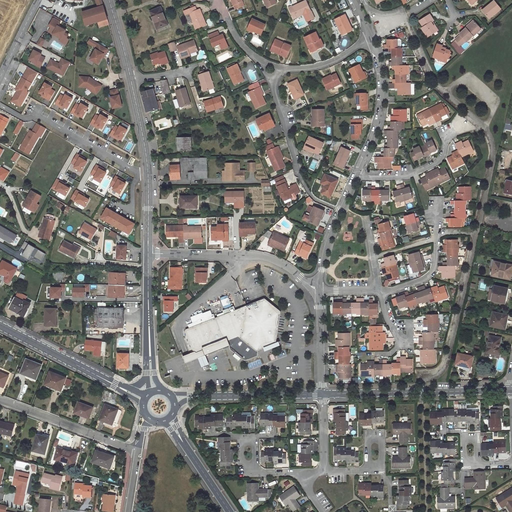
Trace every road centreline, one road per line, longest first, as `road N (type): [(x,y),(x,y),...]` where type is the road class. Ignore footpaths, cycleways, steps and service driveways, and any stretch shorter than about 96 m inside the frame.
road 1 (unclassified): [(511,389),(322,393)]
road 2 (residential): [(148,253),(254,256),(320,289)]
road 3 (residential): [(0,105),(147,170)]
road 4 (residential): [(137,450),(0,399)]
road 5 (residential): [(371,37),(381,70),(380,116),(358,173)]
road 6 (unclassified): [(322,393),(189,396)]
road 7 (unknown): [(184,352),(176,331),(183,316),(254,256)]
road 8 (unclassified): [(114,384),(0,324)]
road 9 (residential): [(381,291),(434,269),(439,201)]
road 10 (residential): [(358,173),(328,239),(320,289)]
